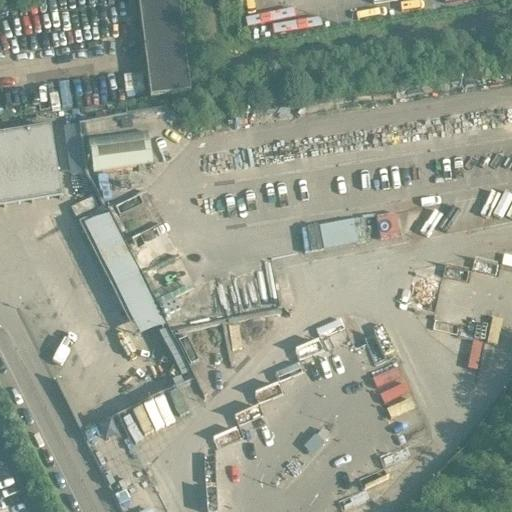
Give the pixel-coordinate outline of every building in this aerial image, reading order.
[(190,93),(178,0),(138,0),(150,98),(190,93)] [(0,207),(62,198),(51,127),(0,134),(0,207)] [(89,142),(94,173),(153,163),(148,132),(89,142)] [(143,330),(170,316),(114,203),(86,216),(143,330)] [(401,204),(381,205),(382,229),(402,228),(401,204)] [(362,210),(304,219),(308,243),(366,234),(362,210)] [(163,423),(174,420),(166,394),(155,397),(163,423)] [(134,511),(159,511),(160,511),(155,501),(133,510),(134,511)]
